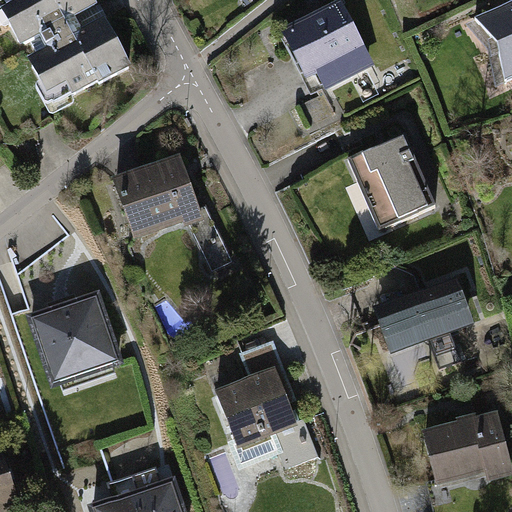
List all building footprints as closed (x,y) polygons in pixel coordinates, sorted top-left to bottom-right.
[(139,71),(97,0),(0,0),(0,13),(61,117),(139,71)] [(511,10),(480,25),(510,93),(511,91),(511,10)] [(344,14),(284,47),(313,97),(372,65),(344,14)] [(408,138),(357,159),(388,235),(439,215),(408,138)] [(207,223),(188,162),(117,185),(137,246),(207,223)] [(456,272),(374,305),(396,359),(477,326),(456,272)] [(100,293),(25,318),(50,392),(125,366),(100,293)] [(299,403),(275,341),(239,355),(249,379),(215,392),(238,452),(278,436),(285,455),(282,456),(287,470),(320,458),(305,420),(298,423),(291,406),(299,403)] [(511,445),(506,420),(430,437),(443,496),(511,480),(511,445)] [(26,511),(14,458),(0,461),(0,511),(26,511)] [(187,511),(176,478),(161,483),(156,470),(133,478),(138,493),(88,510),(88,511),(187,511)]
